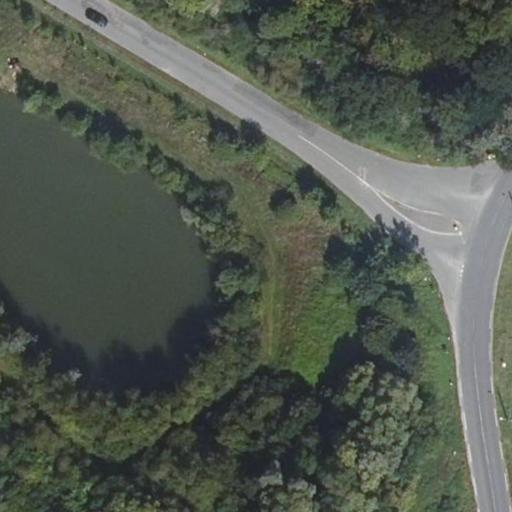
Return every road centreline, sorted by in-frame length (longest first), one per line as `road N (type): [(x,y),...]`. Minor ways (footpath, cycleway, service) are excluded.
road 1 (unclassified): [(71,0),(313,145)]
road 2 (secondary): [(498,511),(474,357),(483,260)]
road 3 (unclassified): [(313,145),(392,221),(454,255),(483,260)]
road 4 (unclassified): [(511,183),(415,182),(313,145)]
